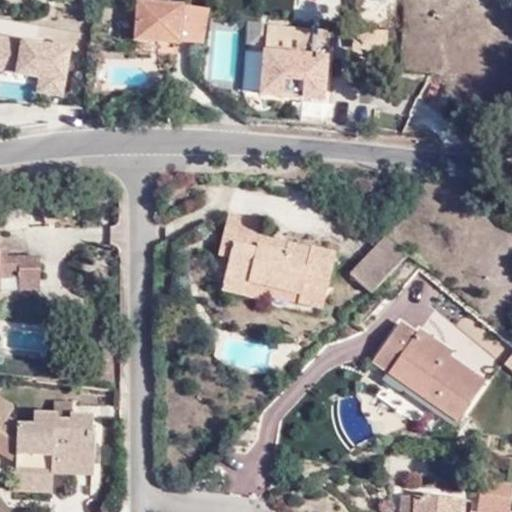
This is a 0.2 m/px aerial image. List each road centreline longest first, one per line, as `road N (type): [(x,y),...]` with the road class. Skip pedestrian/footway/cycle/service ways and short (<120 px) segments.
road 1 (tertiary): [(511,171),(140,139)]
road 2 (residential): [(140,139),(144,498)]
road 3 (tertiary): [(140,139),(0,152)]
